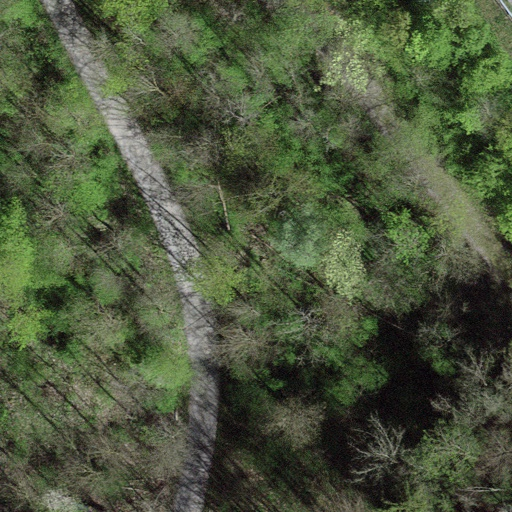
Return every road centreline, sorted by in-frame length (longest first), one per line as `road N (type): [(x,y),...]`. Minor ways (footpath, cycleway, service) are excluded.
road 1 (track): [(178,511),(202,396),(203,329),(190,269),(56,0)]
road 2 (track): [(511,282),(369,94),(270,0)]
